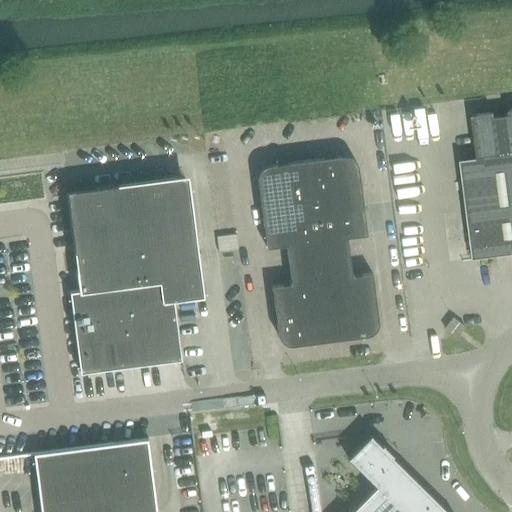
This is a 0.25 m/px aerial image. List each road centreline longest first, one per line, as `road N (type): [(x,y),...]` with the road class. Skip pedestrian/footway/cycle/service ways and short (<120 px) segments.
road 1 (unknown): [(410,372),(369,148),(351,128),(298,126),(256,139),(238,159),(268,340),(289,389)]
road 2 (unclassified): [(481,383),(434,369),(188,402)]
